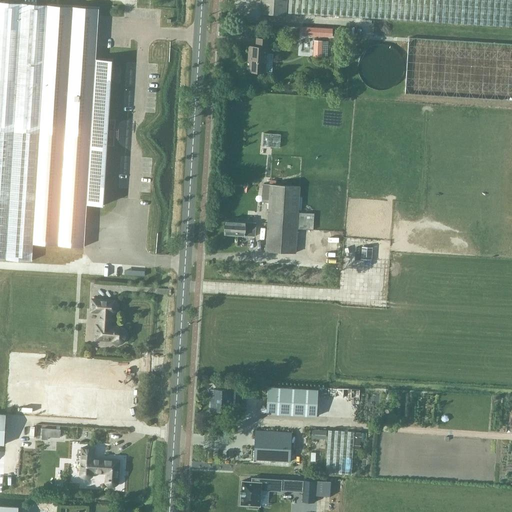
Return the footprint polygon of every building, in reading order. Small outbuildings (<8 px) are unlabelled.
[(287,0),(261,0),(261,14),(286,15),(287,0)] [(511,0),(288,0),(288,13),(432,23),(511,28),(511,0)] [(0,261),(31,263),(32,246),(83,249),(85,219),(86,207),(102,208),(106,145),(111,145),(111,148),(112,148),(112,139),(113,132),(113,123),(112,125),(107,125),(110,72),(111,62),(94,61),(95,48),(96,18),(97,10),(46,8),(0,4),(0,261)] [(312,36),(302,36),(301,46),(312,47),(312,36)] [(249,48),(248,55),(247,73),(264,74),(265,53),(272,54),(272,40),(256,39),(256,48),(249,48)] [(321,57),(322,41),(313,41),(312,57),(321,57)] [(270,184),(266,183),(266,187),(270,188),(266,252),(296,253),(297,228),(312,228),(313,212),(298,212),(300,185),(270,184)] [(224,235),(244,236),(255,237),(256,223),(245,222),(225,221),(224,235)] [(362,247),(361,259),(371,259),(372,248),(362,247)] [(112,342),(115,343),(117,343),(119,343),(122,342),(124,341),(125,339),(126,337),(126,334),(126,332),(124,330),(123,328),(121,327),(118,326),(110,326),(111,313),(114,313),(115,312),(117,310),(117,308),(117,306),(117,304),(116,302),(115,300),(92,299),(91,312),(100,312),(99,325),(96,325),(95,339),(111,340),(112,342)] [(9,352),(6,413),(96,417),(98,388),(47,385),(49,355),(9,352)] [(266,414),(316,416),(318,390),(268,387),(267,393),(266,414)] [(212,391),(212,399),(211,411),(229,412),(230,391),(212,391)] [(351,474),(354,431),(328,430),(325,472),(351,474)] [(255,431),(253,458),(291,460),(292,432),(256,431),(255,431)] [(47,438),(60,438),(60,433),(42,432),(42,441),(47,441),(47,438)] [(93,458),(93,448),(81,447),(80,475),(80,476),(81,477),(82,478),(83,478),(83,479),(84,479),(85,479),(86,479),(87,479),(88,479),(89,478),(90,478),(90,477),(91,477),(92,476),(92,470),(106,471),(105,483),(106,483),(107,484),(108,485),(109,485),(111,486),(113,486),(114,485),(115,485),(116,484),(117,483),(119,460),(93,458)] [(243,481),(241,505),(248,506),(248,508),(258,509),(259,506),(260,506),(261,490),(269,491),(281,491),(281,490),(303,492),(303,481),(304,480),(251,477),(251,482),(243,481)] [(303,492),(302,502),(314,503),(315,480),(304,480),(303,481),(303,492)]
